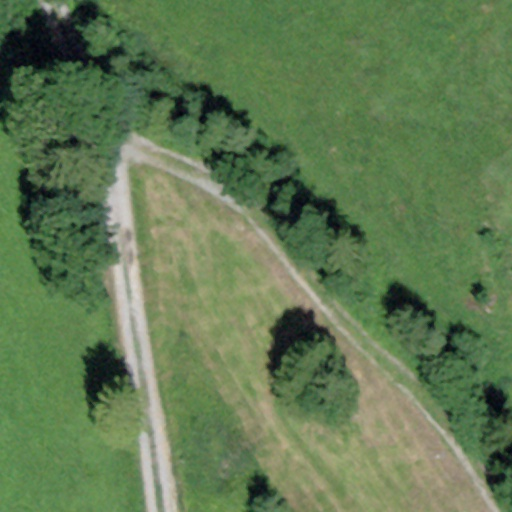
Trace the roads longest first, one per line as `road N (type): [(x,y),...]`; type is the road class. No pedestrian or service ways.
road 1 (track): [(112,148),(184,168),(248,214),(430,404),(503,511)]
road 2 (track): [(112,148),(161,511)]
road 3 (track): [(54,0),(112,148)]
